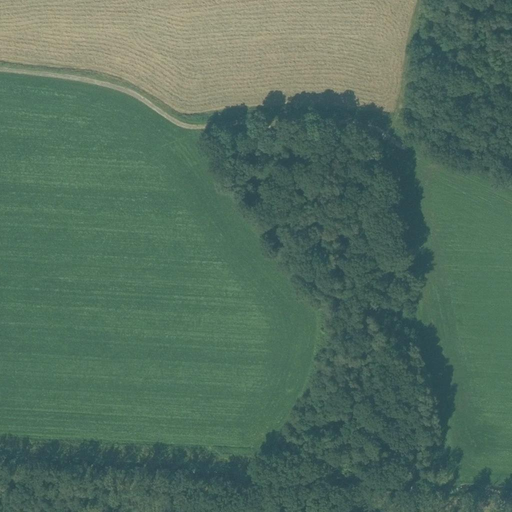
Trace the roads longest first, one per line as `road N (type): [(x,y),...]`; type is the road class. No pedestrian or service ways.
road 1 (track): [(0,450),(511,481)]
road 2 (track): [(63,481),(511,508)]
road 3 (track): [(0,70),(131,94),(185,127),(314,117),(378,131),(406,151)]
